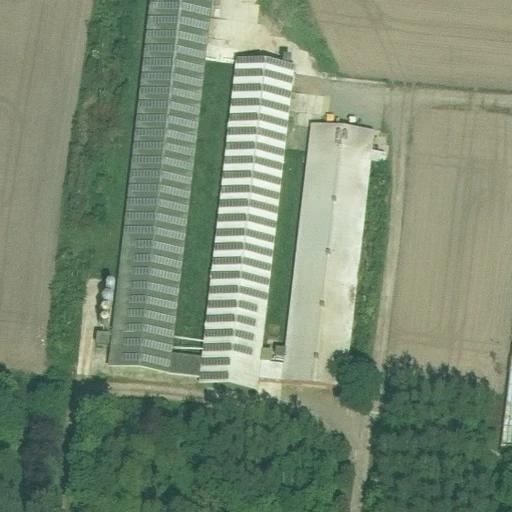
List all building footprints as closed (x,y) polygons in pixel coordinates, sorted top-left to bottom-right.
[(207,0),(149,0),(112,367),(170,373),(172,358),(207,0)] [(260,392),(292,70),(229,64),(199,360),(198,376),(197,386),(260,392)] [(367,136),(310,130),(284,387),(340,393),(367,136)] [(511,350),(509,350),(497,453),(511,454),(511,350)] [(199,360),(172,358),(170,373),(198,376),(199,360)]
